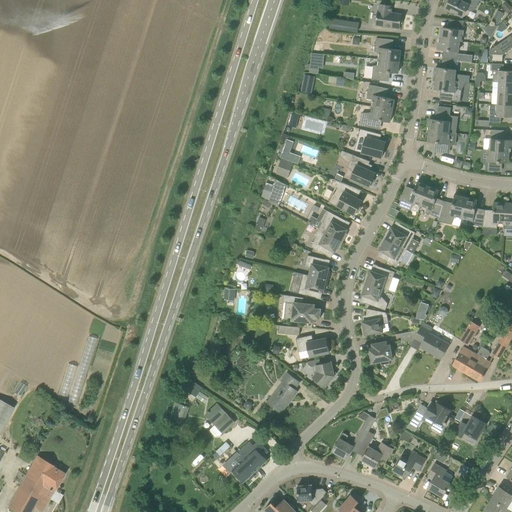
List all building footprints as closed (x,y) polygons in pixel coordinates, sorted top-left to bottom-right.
[(480,0),(449,0),(446,8),(463,17),(466,9),(471,12),(475,10),(480,0)] [(501,7),(508,14),(511,9),(511,7),(507,2),(501,7)] [(391,13),(392,6),(380,4),(379,11),(378,11),(376,26),(400,29),(402,14),(391,13)] [(504,13),(497,10),(492,22),(498,25),(504,13)] [(354,32),(355,22),(331,18),(329,28),(354,32)] [(443,27),(442,38),(459,41),(461,42),(464,21),(451,20),(450,28),(444,28),(444,27),(443,27)] [(489,25),(484,29),(491,38),(498,26),(489,25)] [(511,48),(511,35),(490,50),(489,54),(490,54),(490,61),(503,62),(503,54),(511,48)] [(400,52),(400,49),(400,50),(391,49),(392,40),(376,38),(375,52),(380,52),(379,59),(399,62),(399,60),(400,60),(401,52),(400,52)] [(444,59),(457,61),(458,53),(459,41),(442,38),(439,38),(438,50),(445,51),(444,59)] [(487,63),(488,50),(485,49),(480,62),(487,63)] [(372,80),(387,81),(388,72),(397,73),(397,74),(398,72),(399,72),(400,64),(399,64),(399,62),(379,59),(378,66),(373,66),(372,80)] [(434,79),(437,79),(454,81),(457,61),(444,59),(443,68),(436,67),(434,79)] [(499,82),(511,82),(511,71),(504,71),(504,64),(492,64),(492,70),(493,76),(493,82),(499,82)] [(302,91),(313,93),(315,76),(304,74),(302,91)] [(336,86),(344,87),(345,79),(337,78),(336,86)] [(454,81),(437,79),(435,91),(436,91),(436,90),(443,91),(441,100),(461,102),(462,90),(456,87),(456,81),(454,81)] [(498,93),(511,94),(511,82),(499,82),(498,93)] [(392,109),(393,109),(395,101),(394,101),(394,98),(394,99),(385,97),(387,88),(369,85),(366,99),(373,100),(372,107),(392,111),(392,109)] [(511,105),(511,94),(498,93),(492,93),(492,104),(511,105)] [(489,123),(501,123),(502,117),(511,117),(511,105),(492,104),(491,104),(490,116),(489,116),(489,123)] [(390,121),(391,121),(393,113),(391,113),(392,111),(372,107),(371,113),(362,113),(360,125),(379,129),(380,120),(389,122),(389,123),(390,121)] [(320,118),(329,120),(331,110),(322,108),(320,118)] [(430,130),(448,132),(451,112),(438,111),(437,120),(429,119),(428,131),(430,131),(430,130)] [(360,129),(357,143),(364,145),(362,153),(382,158),(386,142),(380,141),(382,135),(360,129)] [(436,143),(435,152),(448,153),(449,144),(456,145),(457,133),(448,132),(430,130),(430,131),(429,142),(429,143),(429,142),(436,143)] [(492,130),(491,150),(508,151),(508,152),(511,152),(511,140),(504,140),(504,131),(492,130)] [(294,163),(297,155),(290,152),(283,150),(280,158),(294,163)] [(508,164),(508,152),(508,151),(491,150),(488,150),(487,171),(500,172),(500,163),(507,163),(507,164),(508,164)] [(354,172),(350,180),(369,188),(370,185),(372,186),(375,180),(373,179),(376,174),(370,171),(373,166),(369,164),(370,162),(353,155),(348,167),(354,172)] [(282,159),(279,166),(291,171),(293,163),(282,159)] [(456,159),(454,166),(461,169),(463,161),(456,159)] [(470,169),(471,165),(470,163),(465,161),(463,169),(468,170),(470,169)] [(341,182),(343,177),(337,174),(335,180),(336,180),(341,182)] [(276,180),(274,185),(269,200),(269,201),(279,207),(286,185),(276,180)] [(338,189),(331,202),(355,215),(356,213),(358,213),(361,208),(360,206),(362,201),(357,199),(362,190),(336,180),(333,186),(338,189)] [(428,187),(426,186),(427,185),(419,182),(419,183),(417,182),(416,183),(417,183),(414,191),(405,188),(398,206),(410,211),(418,212),(421,206),(428,187)] [(269,200),(274,185),(266,183),(261,198),(263,198),(269,200)] [(438,189),(430,186),(430,188),(428,187),(421,206),(427,208),(426,213),(439,218),(444,203),(436,200),(439,192),(440,192),(440,191),(438,191),(438,189)] [(464,197),(456,195),(456,196),(454,196),(453,205),(444,203),(439,218),(438,222),(452,225),(455,217),(462,218),(466,198),(464,198),(464,197)] [(482,227),(483,227),(485,212),(476,210),(477,201),(478,202),(478,201),(476,200),(476,199),(468,197),(468,199),(466,198),(462,218),(468,219),(467,224),(482,227)] [(272,203),(265,199),(263,204),(269,208),(272,203)] [(494,212),(485,212),(483,227),(482,237),(487,237),(490,235),(497,235),(498,223),(505,224),(506,204),(504,204),(504,202),(496,202),(496,203),(493,203),(493,204),(494,204),(494,212)] [(343,228),(346,221),(323,209),(317,219),(311,216),(308,223),(319,229),(343,242),(347,234),(345,233),(347,230),(343,228)] [(263,229),(266,218),(259,216),(257,228),(263,229)] [(407,250),(416,233),(400,224),(396,230),(392,228),(390,231),(388,231),(384,238),(407,250)] [(317,236),(311,247),(328,256),(331,250),(335,252),(337,248),(339,249),(343,242),(319,229),(316,235),(317,236)] [(381,259),(397,267),(407,250),(384,238),(380,246),(382,247),(380,250),(384,252),(381,259)] [(247,251),(246,257),(254,259),(255,253),(247,251)] [(450,262),(459,264),(460,256),(452,254),(450,262)] [(328,280),(330,272),(328,272),(329,268),(325,267),(326,260),(308,255),(306,264),(311,269),(309,276),(328,280)] [(240,261),(239,265),(250,270),(252,265),(240,261)] [(369,275),(367,274),(365,282),(383,289),(388,291),(395,272),(377,266),(375,273),(370,271),(369,275)] [(502,276),(511,282),(511,274),(506,270),(502,276)] [(299,293),(317,298),(318,291),(323,292),(324,288),(326,289),(328,280),(309,276),(303,274),(299,293)] [(389,289),(395,292),(400,279),(394,277),(389,289)] [(436,286),(442,289),(445,283),(439,280),(436,286)] [(364,303),(386,310),(388,304),(380,295),(383,289),(365,282),(362,290),(364,291),(362,295),(367,296),(364,303)] [(265,284),(264,291),(273,293),(274,285),(265,284)] [(434,287),(431,296),(438,298),(441,290),(434,287)] [(235,290),(227,289),(224,289),(223,300),(234,301),(235,290)] [(315,305),(294,302),(291,302),(291,303),(286,302),(284,319),(292,320),(313,323),(313,319),(320,319),(321,309),(314,308),(315,305)] [(448,312),(447,308),(444,306),(441,307),(439,311),(440,314),(443,316),(446,315),(448,312)] [(389,323),(387,313),(367,309),(366,316),(367,321),(363,322),(364,326),(362,326),(363,334),(365,334),(365,335),(382,331),(381,324),(389,323)] [(420,320),(413,318),(412,327),(418,328),(420,320)] [(472,321),(471,321),(460,339),(469,345),(480,327),(472,321)] [(424,322),(415,338),(423,342),(420,347),(441,359),(449,345),(429,333),(433,327),(424,322)] [(279,325),(279,333),(299,335),(300,327),(279,325)] [(412,340),(418,330),(400,334),(402,342),(412,340)] [(309,350),(311,357),(329,353),(326,338),(314,341),(312,335),(296,339),(299,352),(309,350)] [(89,336),(69,401),(78,404),(97,338),(89,336)] [(508,345),(500,340),(492,353),(501,358),(508,345)] [(370,354),(369,354),(369,359),(371,359),(372,363),(381,361),(382,365),(390,364),(390,360),(393,359),(390,345),(387,346),(386,342),(373,345),(373,349),(369,349),(370,354)] [(463,346),(453,365),(467,373),(477,354),(475,353),(463,346)] [(481,381),(491,362),(487,360),(490,354),(489,351),(482,347),(477,354),(467,373),(481,381)] [(321,364),(320,359),(308,362),(309,365),(311,367),(316,366),(317,372),(312,378),(325,388),(337,373),(336,374),(334,372),(331,362),(321,364)] [(69,363),(60,394),(69,397),(77,366),(69,363)] [(268,402),(281,412),(287,405),(286,404),(296,392),(297,392),(297,391),(294,389),(299,382),(288,373),(282,381),(284,383),(268,402)] [(200,392),(202,389),(203,388),(187,377),(186,377),(176,392),(184,397),(188,391),(197,397),(200,392)] [(21,383),(14,393),(19,397),(26,386),(21,383)] [(200,392),(197,397),(205,403),(208,398),(200,392)] [(175,402),(168,422),(182,427),(189,408),(175,402)] [(431,402),(422,419),(433,425),(431,428),(441,434),(450,418),(449,417),(453,411),(437,402),(436,405),(431,402)] [(0,435),(14,411),(0,403),(0,435)] [(206,415),(215,425),(223,433),(230,427),(229,425),(233,421),(218,404),(210,412),(209,411),(208,412),(208,413),(206,415)] [(376,418),(370,415),(362,427),(356,439),(362,443),(369,431),(375,420),(376,418)] [(414,416),(407,428),(415,432),(421,421),(414,416)] [(486,423),(473,416),(468,426),(462,422),(456,434),(464,439),(474,444),(477,439),(486,423)] [(362,443),(368,446),(374,434),(369,431),(362,443)] [(346,459),(352,449),(353,446),(345,442),(348,436),(343,433),(340,439),(333,451),(346,459)] [(232,470),(243,482),(249,477),(252,479),(255,476),(253,473),(267,460),(258,451),(263,447),(255,438),(238,454),(233,457),(239,463),(232,470)] [(447,449),(450,443),(444,440),(441,446),(447,449)] [(362,460),(375,467),(381,458),(387,461),(394,449),(382,442),(377,451),(370,447),(362,460)] [(447,456),(438,451),(434,457),(443,463),(447,456)] [(412,467),(419,471),(425,459),(413,452),(408,461),(401,457),(394,470),(406,477),(412,467)] [(42,511),(50,498),(55,490),(65,473),(37,456),(8,505),(19,511),(30,511),(34,506),(42,511)] [(452,475),(446,472),(446,471),(435,464),(428,475),(434,479),(429,488),(443,496),(450,484),(449,484),(453,478),(452,475)] [(313,490),(312,487),(312,485),(298,486),(298,489),(296,489),(296,497),(299,497),(299,501),(313,500),(317,504),(327,493),(323,489),(313,490)] [(511,511),(511,495),(500,487),(492,499),(511,511)] [(343,511),(362,511),(356,506),(360,501),(351,494),(339,508),(343,511)] [(272,502),(265,509),(267,511),(296,511),(284,499),(276,506),(272,502)] [(511,511),(492,499),(485,511),(486,511),(511,511)]
